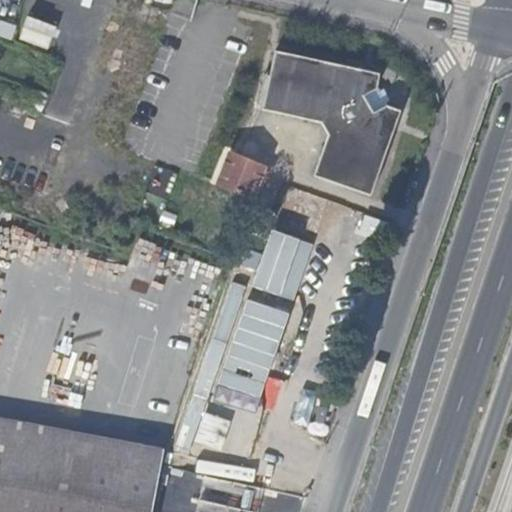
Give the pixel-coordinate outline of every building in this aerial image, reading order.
[(376,90),(362,62),(305,52),(273,47),(266,87),(263,105),(304,112),(318,114),(328,134),(327,137),(382,158),(389,140),(394,127),(383,105),(376,90)] [(388,103),(381,87),(376,90),(383,105),(388,103)] [(369,196),(382,158),(327,137),(313,177),(369,196)] [(253,197),(266,162),(231,149),(218,183),(253,197)] [(148,192),(168,197),(175,171),(155,166),(148,192)] [(162,448),(59,428),(0,417),(0,439),(158,470),(162,448)] [(150,511),(158,470),(0,439),(0,511),(150,511)] [(227,496),(231,483),(198,473),(195,487),(227,496)]
